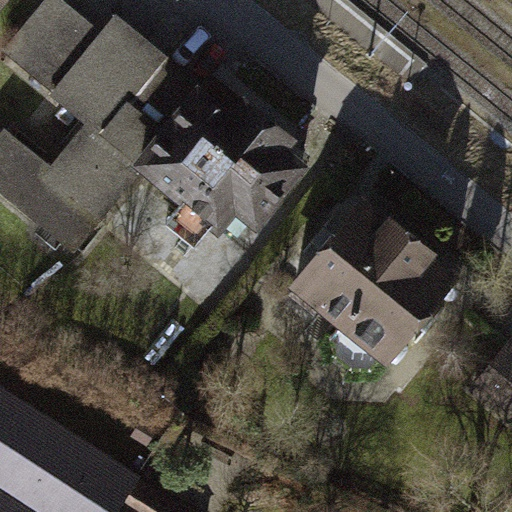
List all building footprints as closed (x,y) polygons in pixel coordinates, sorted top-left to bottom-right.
[(0,0),(0,30),(24,0),(0,0)] [(276,146),(284,135),(238,98),(238,99),(204,72),(194,85),(158,56),(147,71),(98,31),(96,33),(54,0),(39,0),(1,47),(51,88),(48,91),(84,120),(45,167),(0,131),(0,190),(68,246),(135,162),(212,224),(229,203),(249,220),(296,162),(276,146)] [(382,220),(355,199),(289,280),(292,282),(287,288),(307,305),(312,298),(336,318),(324,333),(327,352),(343,365),(363,365),(375,350),(380,354),(446,273),(420,251),(422,248),(384,217),(382,220)] [(467,385),(511,422),(511,344),(505,339),(467,385)] [(156,468),(0,371),(0,511),(128,511),(134,504),(156,468)] [(134,504),(147,511),(219,511),(222,509),(156,468),(134,504)]
